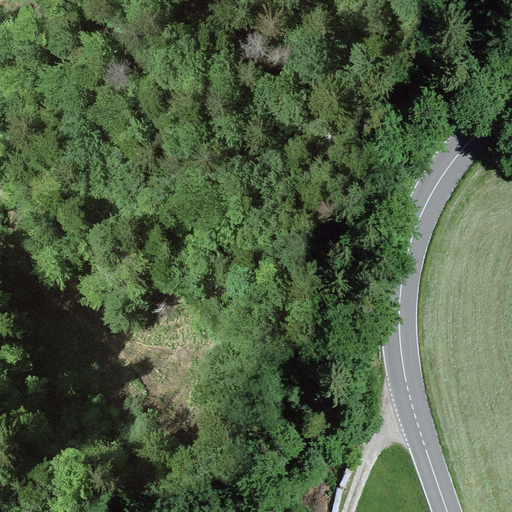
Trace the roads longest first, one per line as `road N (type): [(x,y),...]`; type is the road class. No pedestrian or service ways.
road 1 (secondary): [(511,103),(440,177),(402,274),(404,376),(447,511)]
road 2 (track): [(347,511),(369,456),(410,402)]
